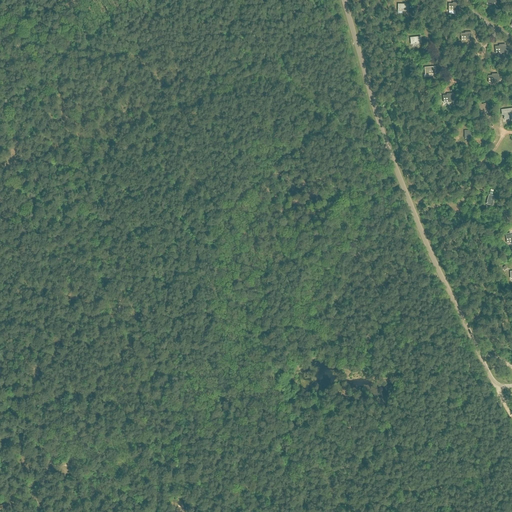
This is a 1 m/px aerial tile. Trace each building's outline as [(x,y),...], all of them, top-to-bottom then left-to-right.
[(461,35),(461,42),(472,41),(472,40),(473,40),(473,36),(472,36),(472,34),(471,34),(471,33),(465,33),(465,34),(461,35)] [(410,38),(411,45),(422,44),(421,37),(410,38)] [(506,53),(506,52),(507,52),(507,48),(506,48),(506,46),(505,46),(505,45),(499,46),(499,47),(495,47),(496,54),(506,53)] [(488,76),(488,84),(499,83),(499,81),(500,81),(500,78),(499,78),(499,76),(498,76),(498,74),(492,75),(492,76),(488,76)] [(443,96),(443,103),(454,102),(454,95),(443,96)] [(481,114),(484,113),(490,111),(487,103),(482,105),(481,103),(478,104),(481,114)] [(502,116),(504,116),(504,119),(506,119),(511,118),(511,109),(501,110),(502,116)] [(482,205),(485,195),(478,193),(475,202),(482,205)] [(489,196),(487,203),(487,204),(492,206),(494,200),(495,200),(496,197),(492,196),(489,196)]
